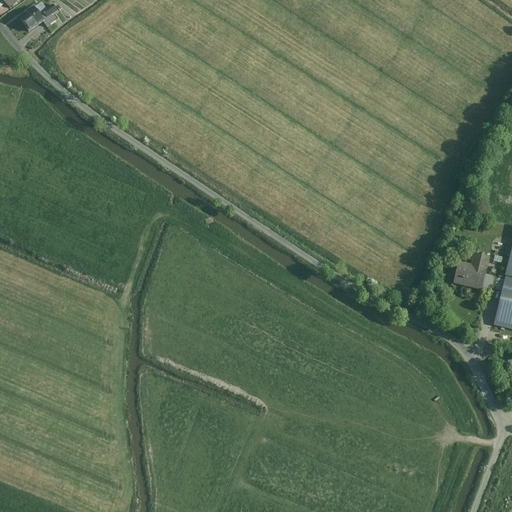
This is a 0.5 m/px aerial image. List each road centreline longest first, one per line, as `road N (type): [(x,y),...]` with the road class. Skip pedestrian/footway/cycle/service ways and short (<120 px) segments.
road 1 (unclassified): [(0,25),(30,61),(155,160),(373,303),(464,351),(479,383)]
road 2 (track): [(479,383),(497,425),(476,511)]
